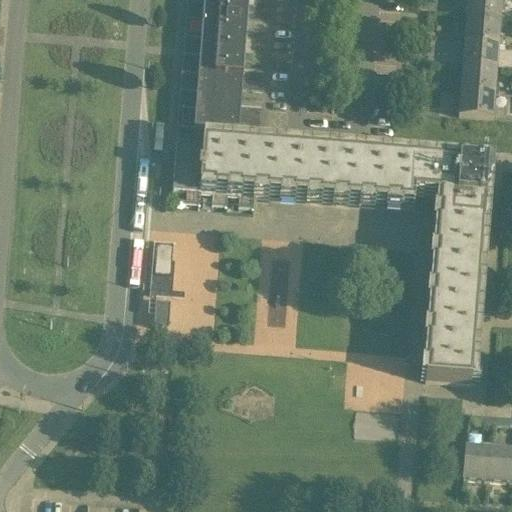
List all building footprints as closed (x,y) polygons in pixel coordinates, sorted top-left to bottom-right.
[(202,0),(193,133),(238,137),(248,0),(202,0)] [(466,0),(465,20),(499,23),(500,0),(466,0)] [(463,45),(497,48),(499,23),(465,20),(463,45)] [(461,70),(495,73),(497,48),(463,45),(461,70)] [(459,95),(492,97),(495,73),(461,70),(459,95)] [(492,97),(459,95),(457,120),(490,123),(492,97)] [(175,146),(171,199),(172,199),(173,197),(185,198),(184,209),(197,210),(197,211),(199,211),(199,200),(211,201),(211,211),(224,212),(224,213),(225,213),(226,202),(238,203),(237,213),(251,214),(251,215),(252,215),(253,199),(412,212),(413,201),(438,203),(424,386),(469,390),(475,390),(493,166),(203,143),(202,150),(177,148),(177,146),(175,146)] [(155,247),(152,295),(155,295),(155,300),(168,301),(172,249),(155,247)] [(152,331),(167,332),(169,307),(154,306),(152,331)] [(493,421),(474,419),(473,428),(492,430),(493,421)] [(493,421),(492,430),(511,432),(511,422),(493,421)] [(462,486),(488,487),(491,454),(465,452),(462,486)] [(488,487),(511,489),(511,455),(491,454),(488,487)]
